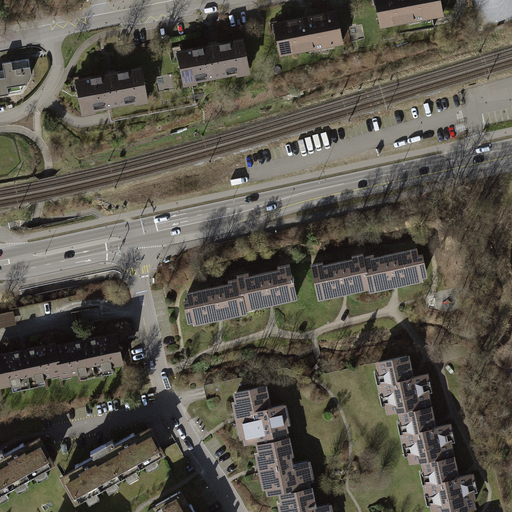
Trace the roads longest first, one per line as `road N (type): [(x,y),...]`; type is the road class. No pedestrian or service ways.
road 1 (primary): [(132,237),(511,152)]
road 2 (residential): [(137,264),(172,410),(236,511)]
